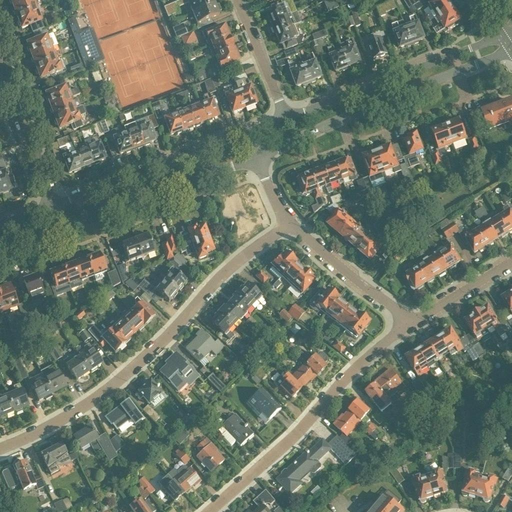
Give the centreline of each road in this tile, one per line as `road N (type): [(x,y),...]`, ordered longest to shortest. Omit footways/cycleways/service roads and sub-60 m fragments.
road 1 (residential): [(0,449),(105,390),(215,281),(287,224)]
road 2 (residential): [(209,511),(409,322)]
road 3 (tertiary): [(256,155),(511,54)]
road 4 (tertiary): [(502,34),(285,119)]
road 5 (tertiary): [(249,133),(52,207)]
road 6 (tertiary): [(61,230),(256,155)]
road 7 (residential): [(409,322),(287,224)]
road 8 (residential): [(52,207),(0,64)]
road 9 (residential): [(285,119),(236,0)]
road 10 (residential): [(409,322),(511,260)]
